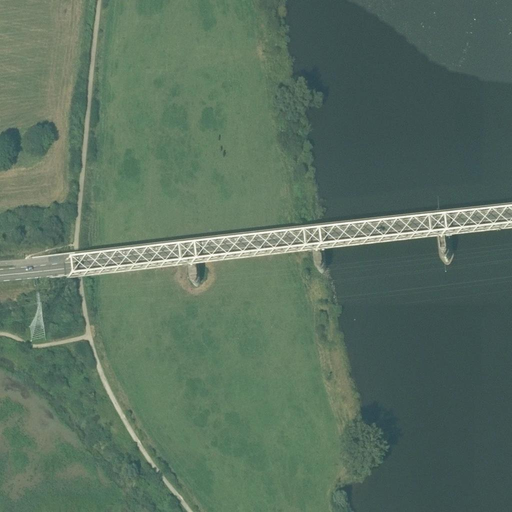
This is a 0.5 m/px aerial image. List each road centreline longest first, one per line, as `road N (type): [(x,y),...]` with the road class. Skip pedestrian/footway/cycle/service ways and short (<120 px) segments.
road 1 (primary): [(68,267),(511,219)]
road 2 (track): [(89,336),(121,413),(190,511)]
